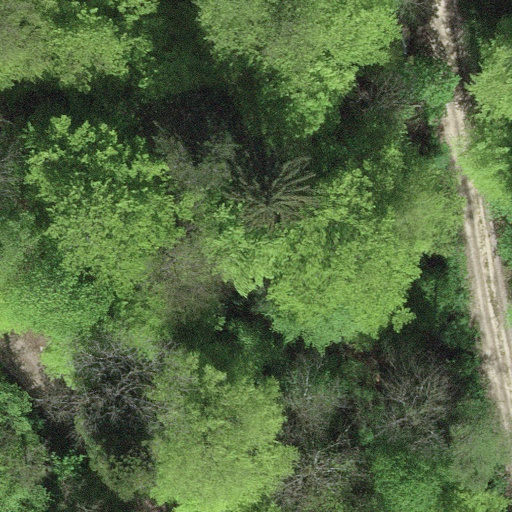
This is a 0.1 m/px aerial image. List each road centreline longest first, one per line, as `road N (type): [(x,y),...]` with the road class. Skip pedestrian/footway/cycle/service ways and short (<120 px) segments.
road 1 (track): [(430,0),(511,387)]
road 2 (track): [(160,511),(0,336)]
